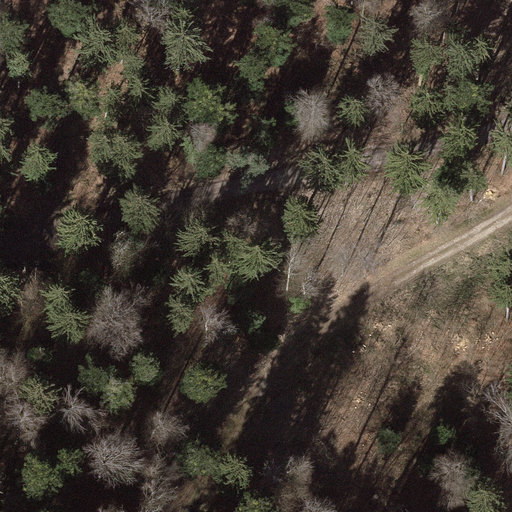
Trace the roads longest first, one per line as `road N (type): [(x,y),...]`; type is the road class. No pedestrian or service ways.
road 1 (track): [(0,263),(119,220),(511,124)]
road 2 (track): [(511,215),(386,283),(316,336),(241,418),(185,511)]
